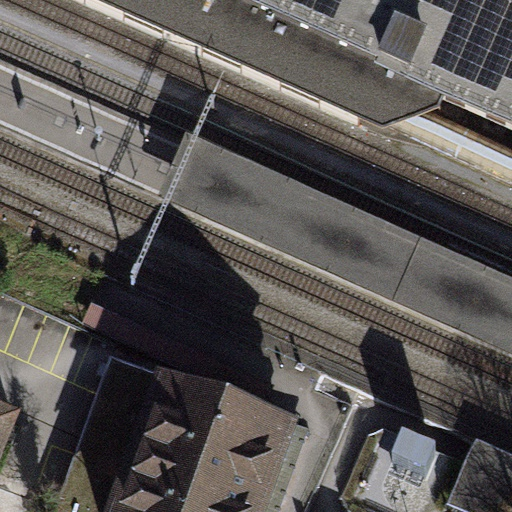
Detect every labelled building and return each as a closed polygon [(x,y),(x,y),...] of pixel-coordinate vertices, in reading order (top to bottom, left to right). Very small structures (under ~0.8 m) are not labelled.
[(511,0),(218,0),(511,130),(511,0)] [(511,287),(184,140),(161,201),(511,358),(511,287)] [(87,304),(78,325),(259,408),(269,386),(87,304)] [(168,388),(104,365),(51,511),(249,511),(280,428),(168,388)] [(0,505),(34,425),(0,411),(0,505)] [(511,511),(511,465),(476,449),(472,457),(448,511),(511,511)]
